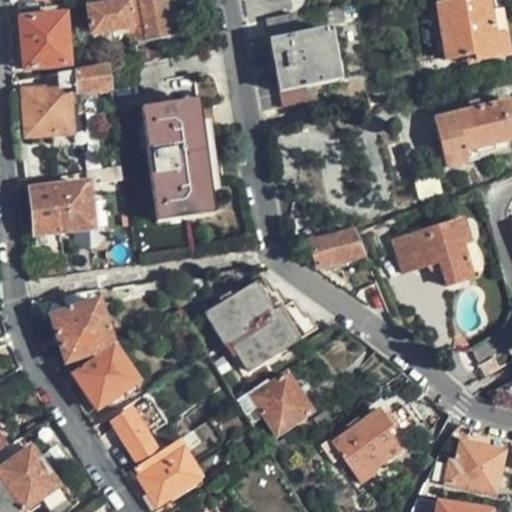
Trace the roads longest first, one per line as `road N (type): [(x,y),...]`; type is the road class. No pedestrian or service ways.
road 1 (residential): [(228,0),(263,217),(278,260),(383,334),(462,404),(511,425)]
road 2 (residential): [(133,511),(50,387),(25,333),(0,100)]
